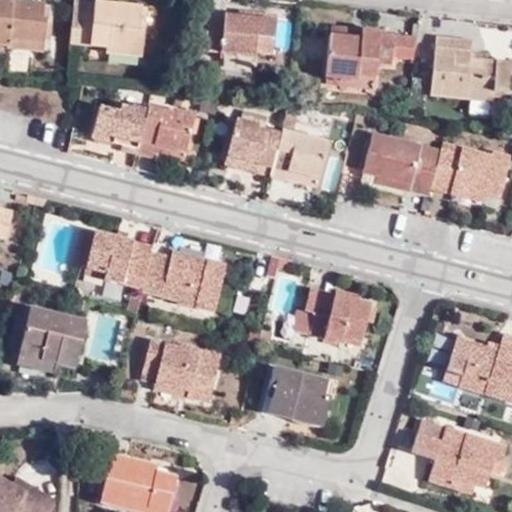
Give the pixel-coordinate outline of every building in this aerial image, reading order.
[(44,3),(11,0),(0,0),(0,48),(9,49),(10,40),(40,42),(44,3)] [(142,7),(74,1),(71,44),(106,48),(106,54),(141,59),(144,29),(139,29),(142,7)] [(275,52),(277,18),(228,14),(227,19),(209,17),(208,51),(258,55),(258,51),(275,52)] [(396,60),(399,33),(382,32),(383,26),(365,24),(364,37),(334,34),(329,79),(364,82),(363,73),(377,73),(377,59),(396,60)] [(511,89),(511,58),(473,54),(475,36),(435,33),(431,93),(499,100),(499,88),(511,89)] [(140,67),(141,59),(106,54),(106,63),(140,67)] [(135,147),(144,108),(129,105),(128,109),(117,107),(116,112),(96,107),(89,137),(135,147)] [(135,147),(141,149),(144,140),(153,110),(144,108),(135,147)] [(167,113),(153,110),(144,140),(141,149),(182,158),(192,113),(168,108),(167,113)] [(250,173),(273,179),(285,132),(285,130),(278,129),(276,138),(254,132),(256,126),(233,120),(224,153),(253,161),(250,173)] [(277,131),(256,126),(254,132),(276,138),(277,131)] [(285,132),(273,179),(287,182),(289,173),(318,180),(328,142),(285,130),(285,132)] [(432,188),(440,151),(370,136),(360,186),(403,194),(403,190),(430,196),(432,188)] [(437,189),(448,148),(442,147),(440,151),(432,188),(437,189)] [(490,157),(448,148),(437,189),(455,193),(457,183),(501,194),(509,158),(490,153),(490,157)] [(221,165),(250,173),(253,161),(224,153),(221,165)] [(289,173),(287,182),(316,190),(318,180),(289,173)] [(499,203),(501,194),(457,183),(455,193),(499,203)] [(12,214),(0,210),(0,239),(6,241),(12,214)] [(85,270),(93,234),(81,232),(73,267),(85,270)] [(141,291),(151,254),(131,250),(132,244),(93,234),(85,270),(104,275),(102,282),(141,291)] [(131,250),(151,254),(152,248),(132,244),(131,250)] [(149,295),(159,256),(151,254),(141,291),(141,293),(149,295)] [(278,260),(261,255),(256,277),(272,281),(276,268),(278,260)] [(201,266),(159,256),(149,295),(177,302),(175,309),(216,318),(228,266),(203,259),(201,266)] [(276,268),(285,271),(288,260),(278,258),(278,260),(276,268)] [(83,277),(102,282),(104,275),(85,270),(83,277)] [(313,312),(307,335),(341,344),(344,339),(361,344),(371,305),(312,290),(306,311),(313,312)] [(17,357),(56,367),(75,372),(88,323),(29,308),(17,357)] [(290,331),(307,335),(313,312),(306,311),(305,315),(295,312),(290,331)] [(259,336),(260,330),(249,327),(248,333),(259,336)] [(266,338),(267,331),(260,330),(259,336),(265,338),(266,338)] [(256,344),(259,336),(248,333),(246,341),(256,344)] [(263,346),(266,338),(265,338),(259,336),(256,344),(263,346)] [(459,376),(456,386),(511,402),(511,339),(501,336),(497,351),(456,338),(445,371),(459,376)] [(187,391),(185,398),(209,404),(220,355),(184,347),(184,349),(148,340),(138,379),(155,382),(187,391)] [(53,375),(56,367),(17,357),(14,366),(53,375)] [(269,416),(297,422),(299,417),(325,422),(333,392),(325,391),(327,380),(273,368),(266,399),(272,400),(269,416)] [(441,382),(456,386),(459,376),(445,371),(441,382)] [(151,390),(185,398),(187,391),(155,382),(151,390)] [(299,417),(297,422),(324,428),(325,422),(299,417)] [(505,445),(420,420),(411,448),(435,455),(428,480),(450,486),(453,476),(474,483),(485,486),(489,470),(499,473),(503,461),(501,461),(505,445)] [(147,467),(110,459),(101,501),(112,503),(110,510),(122,511),(144,511),(146,506),(167,509),(172,479),(146,473),(147,467)] [(471,493),(474,483),(453,476),(450,486),(471,493)] [(38,501),(12,487),(0,479),(0,511),(53,511),(57,506),(55,503),(43,495),(38,501)] [(17,479),(12,487),(38,501),(43,495),(17,479)]
